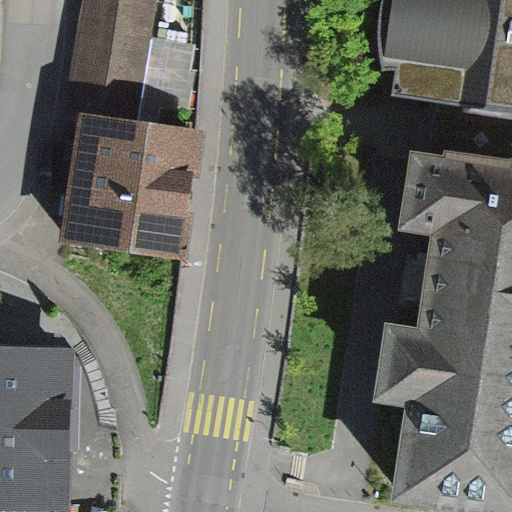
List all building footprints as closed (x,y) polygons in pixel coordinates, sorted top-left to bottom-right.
[(157,0),(87,0),(69,108),(79,110),(136,121),(152,37),(157,0)] [(511,0),(382,0),(378,30),(384,69),(399,69),(394,95),(438,101),(430,152),(511,165),(511,0)] [(196,45),(152,37),(136,121),(186,130),(197,70),(192,69),(196,45)] [(58,237),(186,258),(194,211),(190,210),(195,178),(199,179),(206,133),(186,130),(136,121),(79,110),(58,237)] [(390,504),(444,511),(511,511),(511,166),(409,149),(397,232),(429,235),(417,325),(385,322),(374,402),(403,408),(390,504)] [(71,511),(75,347),(0,345),(0,511),(71,511)]
